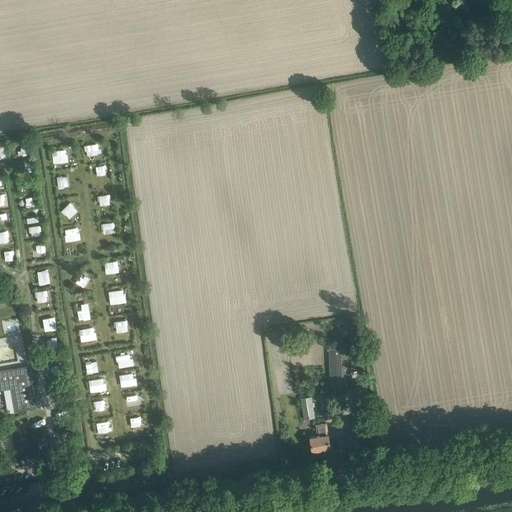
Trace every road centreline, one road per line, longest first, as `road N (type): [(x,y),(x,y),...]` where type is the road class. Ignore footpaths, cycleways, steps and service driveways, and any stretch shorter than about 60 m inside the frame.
road 1 (track): [(331,479),(144,511)]
road 2 (track): [(511,447),(331,479)]
